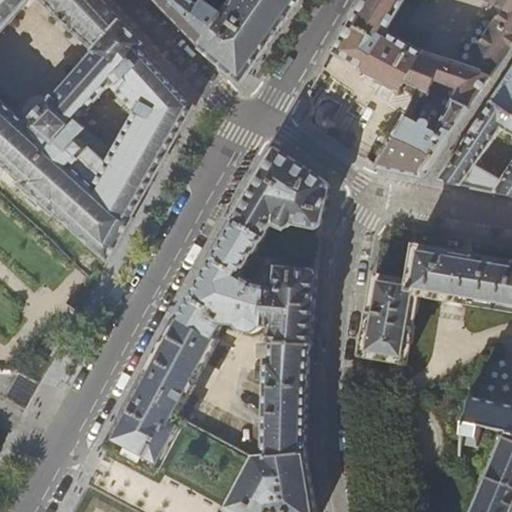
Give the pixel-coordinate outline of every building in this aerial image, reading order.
[(144,44),(125,24),(102,0),(0,0),(0,165),(21,184),(20,186),(98,252),(109,261),(127,228),(133,219),(132,218),(157,174),(196,107),(181,91),(150,58),(141,48),(144,44)] [(155,0),(167,12),(185,30),(201,46),(225,14),(213,6),(206,1),(201,7),(191,0),(155,0)] [(296,0),(232,0),(232,1),(230,0),(217,0),(213,6),(225,14),(201,46),(211,54),(231,71),(240,78),(241,78),(251,65),(296,0)] [(423,52),(422,51),(388,32),(407,0),(483,0),(503,11),(464,67),(492,77),(511,46),(511,0),(364,0),(336,49),(335,50),(365,67),(364,70),(400,89),(405,81),(423,52)] [(464,67),(423,52),(405,81),(430,94),(435,82),(459,90),(455,100),(439,130),(410,115),(408,120),(405,120),(377,167),(378,167),(401,173),(421,177),(423,176),(492,77),(464,67)] [(511,72),(493,100),(511,113),(511,72)] [(442,181),(479,189),(495,192),(511,195),(511,113),(493,100),(444,174),(441,178),(442,181)] [(178,316),(179,317),(216,338),(217,337),(223,323),(239,324),(239,327),(240,329),(242,330),(242,332),(251,334),(251,333),(254,333),(258,332),(261,329),(263,325),(272,325),(271,344),(311,345),(313,327),(314,314),(316,292),(320,244),(321,226),(327,200),(329,189),(329,186),(326,182),(304,169),(278,150),(277,151),(275,151),(257,181),(234,221),(235,222),(207,269),(200,280),(199,279),(178,316)] [(511,263),(470,256),(470,257),(463,256),(455,255),(455,253),(415,247),(409,282),(399,280),(375,277),(369,311),(361,355),(404,363),(416,292),(441,296),(467,301),(511,309),(511,263)] [(157,473),(159,474),(160,471),(187,422),(190,424),(191,422),(203,400),(191,394),(209,360),(220,366),(232,345),(217,337),(216,338),(179,317),(163,346),(162,345),(136,394),(132,401),(126,413),(127,413),(109,446),(120,452),(119,456),(155,475),(157,473)] [(308,385),(311,345),(271,344),(271,358),(266,359),(264,455),(254,457),(226,509),(228,510),(226,511),(316,511),(311,483),(311,480),(306,454),(307,439),(308,385)] [(16,373),(5,397),(25,406),(35,382),(16,373)] [(508,432),(506,438),(511,440),(511,408),(472,400),(470,414),(465,425),(461,445),(476,448),(480,427),(508,432)] [(474,511),(511,511),(511,440),(506,438),(474,511)]
